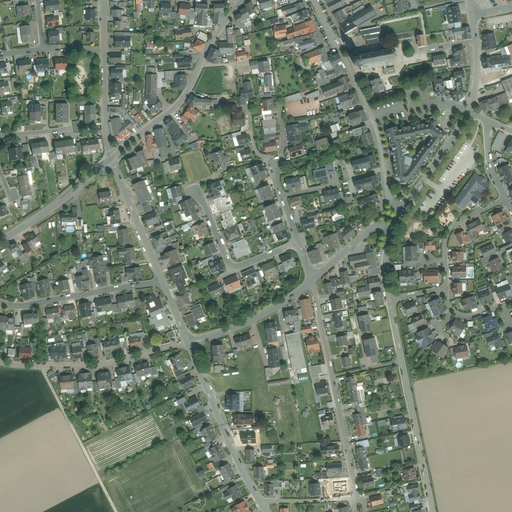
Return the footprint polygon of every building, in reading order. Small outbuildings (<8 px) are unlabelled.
[(155,0),(142,0),(143,4),(148,4),(148,9),(154,9),(154,5),(156,5),(155,0)] [(259,0),(261,9),(272,6),(272,5),(270,0),(259,0)] [(340,0),(335,0),(327,5),(331,12),(344,6),(342,3),(340,0)] [(51,2),(45,3),(45,11),(60,9),(58,1),(51,2)] [(352,5),(355,10),(361,7),(362,6),(360,1),(352,5)] [(407,1),(395,4),(397,11),(397,12),(403,10),(409,9),(407,1)] [(252,2),(246,5),(249,15),(256,13),(255,12),(256,12),(254,7),(252,2)] [(303,2),(281,9),(284,15),(306,7),(303,2)] [(171,5),(162,4),(162,12),(162,13),(162,17),(169,17),(170,13),(171,5)] [(190,6),(181,4),(180,7),(179,9),(179,10),(180,12),(180,13),(179,14),(186,15),(189,15),(190,8),(190,6)] [(208,5),(197,4),(196,9),(195,13),(208,14),(208,5)] [(29,5),(24,6),(17,7),(19,17),(30,15),(29,5)] [(225,5),(214,5),(213,5),(213,6),(214,6),(214,13),(225,12),(226,12),(225,5)] [(352,5),(340,10),(346,20),(353,15),(351,12),(352,12),(355,10),(352,5)] [(371,6),(365,9),(363,11),(354,16),(351,17),(357,27),(376,15),(371,6)] [(352,12),(354,16),(363,11),(361,7),(355,10),(352,12)] [(454,8),(448,8),(448,9),(451,23),(449,24),(461,22),(459,15),(458,12),(460,11),(459,7),(454,8)] [(196,9),(190,8),(189,15),(186,15),(186,19),(194,21),(195,13),(196,9)] [(246,8),(240,11),(241,13),(244,23),(247,22),(247,19),(249,18),(246,8)] [(92,10),(86,10),(86,20),(94,21),(94,20),(94,15),(94,14),(94,11),(94,10),(92,10)] [(307,10),(298,13),(301,20),(310,17),(307,10)] [(340,10),(333,15),(338,24),(346,20),(340,10)] [(225,12),(214,13),(215,25),(220,25),(223,20),(225,12)] [(208,14),(195,13),(194,21),(194,25),(207,26),(208,14)] [(241,13),(235,16),(238,25),(244,23),(241,13)] [(298,13),(288,17),(290,24),(301,20),(298,13)] [(54,18),(46,18),(47,26),(58,25),(57,21),(58,21),(58,17),(54,18)] [(278,17),(271,19),(272,23),(273,27),(280,26),(278,17)] [(351,17),(339,24),(345,34),(357,27),(351,17)] [(126,28),(126,20),(119,20),(119,22),(115,22),(115,30),(122,30),(122,28),(126,28)] [(312,21),(305,23),(309,34),(316,32),(312,21)] [(305,23),(293,27),(294,28),(297,37),(309,34),(305,23)] [(285,25),(273,28),(275,37),(276,43),(288,40),(286,30),(285,25)] [(23,26),(21,27),(21,28),(22,35),(30,34),(29,26),(23,26)] [(379,26),(360,30),(361,36),(363,35),(364,40),(367,40),(368,45),(379,43),(377,38),(379,37),(378,35),(380,34),(379,32),(381,32),(379,26)] [(470,27),(462,28),(463,34),(463,36),(464,40),(471,39),(470,27)] [(233,28),(227,28),(228,43),(219,43),(220,52),(220,54),(222,54),(230,54),(231,54),(234,54),(234,53),(234,48),(234,46),(233,38),(233,37),(233,31),(233,28)] [(294,28),(286,30),(288,40),(297,37),(294,28)] [(185,31),(176,32),(176,35),(176,36),(177,40),(183,39),(183,37),(192,36),(191,32),(190,33),(190,30),(185,31)] [(56,32),(48,33),(49,42),(59,41),(58,34),(58,31),(56,32)] [(209,37),(200,32),(197,38),(206,43),(209,37)] [(317,32),(309,34),(311,39),(314,46),(314,47),(322,44),(317,32)] [(94,33),(86,33),(86,42),(94,42),(95,38),(94,38),(94,33)] [(485,50),(486,50),(495,48),(496,48),(493,33),(483,35),(484,45),(483,46),(484,49),(485,50)] [(30,34),(22,35),(23,43),(31,42),(30,34)] [(309,34),(284,42),(285,47),(299,43),(311,39),(309,34)] [(423,35),(416,36),(418,47),(425,46),(423,35)] [(122,36),(116,37),(116,47),(129,47),(129,41),(130,41),(130,36),(122,36)] [(350,41),(349,39),(349,38),(348,38),(348,39),(346,41),(344,42),(343,42),(343,43),(344,43),(345,45),(344,46),(345,46),(346,46),(347,47),(346,48),(347,48),(348,49),(347,50),(348,50),(350,50),(351,51),(351,50),(352,49),(353,49),(354,48),(353,48),(353,46),(354,46),(354,45),(353,45),(352,44),(353,44),(352,43),(352,44),(351,42),(351,41),(350,41)] [(311,39),(299,43),(301,50),(314,46),(311,39)] [(205,44),(198,40),(195,45),(193,44),(190,48),(193,49),(194,48),(201,52),(205,44)] [(509,55),(511,53),(509,46),(499,50),(499,56),(509,55)] [(329,61),(324,47),(318,49),(322,60),(323,62),(324,63),(329,61)] [(219,51),(212,48),(209,55),(216,58),(217,57),(219,51)] [(375,52),(372,53),(372,52),(370,52),(371,53),(367,54),(366,53),(366,51),(366,50),(365,51),(363,51),(361,52),(361,51),(360,52),(361,52),(362,55),(361,55),(360,54),(359,54),(360,56),(353,58),(354,63),(354,67),(358,66),(358,68),(360,67),(361,70),(360,71),(361,71),(362,70),(364,70),(365,70),(365,69),(369,69),(370,69),(369,68),(374,68),(375,68),(375,67),(378,67),(378,68),(379,67),(382,66),(382,67),(383,67),(383,66),(384,66),(385,65),(387,65),(388,66),(388,65),(387,64),(386,61),(389,60),(389,62),(390,61),(390,60),(393,60),(394,61),(395,60),(394,59),(395,56),(397,57),(397,56),(396,55),(395,53),(396,52),(396,51),(394,52),(392,49),(392,48),(391,49),(388,50),(388,49),(387,49),(387,50),(384,50),(384,49),(383,49),(379,50),(379,49),(375,50),(375,51),(375,52)] [(463,48),(454,49),(456,58),(458,66),(466,65),(463,48)] [(315,51),(303,56),(307,65),(322,60),(318,49),(315,51)] [(239,53),(234,53),(234,54),(235,59),(237,58),(237,61),(247,59),(245,52),(239,53)] [(347,73),(339,54),(334,56),(329,58),(330,61),(332,65),(336,78),(340,76),(344,74),(347,73)] [(216,58),(209,55),(206,60),(214,64),(216,59),(216,58)] [(443,55),(433,57),(434,65),(445,63),(443,55)] [(491,57),(492,68),(511,65),(509,55),(499,56),(493,57),(491,57)] [(491,57),(482,58),(483,69),(492,68),(491,57)] [(183,58),(178,59),(178,62),(179,64),(179,67),(191,67),(191,63),(192,62),(192,59),(191,58),(183,58)] [(456,58),(447,60),(448,68),(458,66),(456,58)] [(48,59),(36,60),(37,65),(37,70),(48,69),(48,59)] [(66,59),(55,59),(55,69),(66,69),(66,59)] [(269,59),(262,60),(263,68),(263,70),(264,70),(270,70),(269,59)] [(29,60),(18,62),(19,68),(19,71),(31,70),(29,60)] [(262,60),(250,62),(252,70),(263,68),(262,60)] [(332,65),(327,67),(328,71),(326,72),(328,77),(329,80),(335,77),(336,78),(332,65)] [(394,67),(386,69),(385,65),(384,66),(384,69),(383,69),(384,75),(395,73),(394,67)] [(123,70),(123,69),(116,69),(112,69),(112,78),(123,78),(123,70)] [(511,70),(499,76),(501,82),(511,77),(511,70)] [(178,71),(165,72),(166,79),(172,79),(172,76),(175,75),(178,75),(178,71)] [(451,80),(443,82),(443,79),(434,81),(435,89),(436,89),(436,95),(453,101),(453,100),(457,101),(465,94),(463,84),(464,84),(463,79),(465,79),(464,71),(457,72),(453,73),(454,77),(451,78),(451,80)] [(157,75),(147,74),(146,94),(156,95),(157,75)] [(178,75),(175,75),(176,85),(172,85),(173,91),(184,89),(187,84),(186,75),(178,75)] [(341,79),(338,80),(339,82),(337,83),(332,85),(331,83),(323,85),(324,88),(322,89),(324,94),(326,98),(341,91),(340,91),(342,90),(343,92),(352,88),(351,85),(347,76),(346,77),(341,79)] [(328,77),(321,79),(321,82),(322,86),(323,85),(331,83),(329,80),(328,77)] [(511,77),(501,82),(506,93),(509,100),(511,99),(511,77)] [(380,78),(370,82),(374,93),(380,91),(380,93),(384,91),(384,90),(380,78)] [(4,82),(0,83),(0,92),(9,91),(8,82),(7,82),(4,82)] [(246,90),(241,91),(242,97),(242,98),(243,98),(253,97),(252,89),(251,89),(250,82),(245,83),(246,90)] [(116,84),(110,84),(111,93),(121,93),(121,84),(116,84)] [(493,85),(484,89),(486,94),(495,90),(493,85)] [(320,96),(319,90),(305,96),(306,98),(320,96)] [(394,90),(386,93),(388,99),(396,97),(394,90)] [(355,91),(350,93),(351,96),(350,96),(353,106),(361,103),(357,92),(355,91)] [(122,93),(121,107),(120,107),(119,115),(120,118),(121,124),(123,125),(128,121),(124,117),(126,93),(122,93)] [(302,99),(300,93),(286,97),(288,101),(302,99)] [(495,97),(499,107),(510,103),(509,100),(506,93),(495,97)] [(156,95),(146,94),(146,100),(149,104),(147,105),(153,113),(157,110),(157,109),(162,106),(163,106),(157,98),(156,97),(156,95)] [(349,94),(339,97),(341,104),(337,106),(339,110),(343,109),(353,106),(350,96),(349,94)] [(199,100),(192,95),(186,104),(190,107),(193,109),(196,105),(199,100)] [(495,97),(480,103),(484,113),(490,110),(499,107),(495,97)] [(271,99),(263,100),(264,105),(263,106),(263,107),(264,108),(264,111),(271,110),(272,110),(271,104),(272,103),(272,100),(271,100),(271,99)] [(8,102),(1,103),(2,112),(7,112),(12,111),(11,103),(11,102),(8,102)] [(68,104),(55,104),(56,123),(68,123),(68,104)] [(40,105),(29,105),(29,113),(40,113),(40,105)] [(87,106),(84,106),(85,115),(95,114),(94,106),(87,106)] [(117,113),(110,113),(111,117),(119,115),(120,107),(118,107),(117,113)] [(140,112),(135,107),(131,110),(136,116),(140,112)] [(193,109),(190,107),(186,111),(185,112),(185,113),(185,114),(185,115),(184,115),(188,117),(188,116),(194,120),(198,113),(193,109)] [(499,107),(490,110),(492,114),(494,113),(495,116),(502,113),(499,107)] [(364,110),(348,115),(352,126),(368,121),(364,110)] [(136,116),(135,117),(140,123),(145,118),(140,112),(136,116)] [(40,113),(29,113),(29,120),(30,120),(30,121),(34,121),(40,121),(40,120),(40,113)] [(95,114),(85,115),(85,123),(87,123),(95,123),(95,114)] [(137,124),(128,114),(124,117),(128,121),(133,127),(137,124)] [(242,115),(233,116),(233,125),(240,125),(241,126),(244,126),(245,124),(244,115),(242,115)] [(181,131),(171,117),(164,123),(174,136),(181,131)] [(274,119),(270,119),(270,117),(265,118),(265,120),(262,121),(263,127),(263,128),(275,126),(275,125),(274,119)] [(128,121),(123,125),(121,124),(120,118),(112,122),(114,135),(121,138),(133,127),(128,121)] [(403,130),(397,131),(396,127),(391,129),(391,131),(387,132),(389,137),(390,142),(390,143),(390,146),(391,147),(392,147),(393,150),(392,150),(391,151),(391,155),(392,156),(394,155),(396,177),(396,178),(397,178),(397,179),(398,180),(399,180),(399,181),(400,181),(400,182),(401,182),(402,182),(403,182),(404,183),(405,183),(406,182),(407,182),(408,182),(409,182),(410,181),(411,180),(412,180),(412,179),(413,178),(414,178),(421,169),(420,168),(445,134),(436,128),(435,121),(431,122),(432,125),(424,126),(424,124),(416,125),(416,127),(410,128),(410,126),(402,128),(403,130)] [(298,125),(288,126),(290,142),(293,141),(299,140),(297,130),(304,129),(303,124),(299,125),(298,125)] [(338,124),(330,126),(332,132),(340,130),(338,124)] [(194,136),(186,126),(183,128),(191,137),(194,136)] [(275,126),(263,128),(264,135),(267,134),(268,137),(273,136),(272,134),(276,133),(275,126),(276,126),(275,126)] [(366,126),(358,128),(353,130),(355,137),(361,135),(368,133),(366,126)] [(163,128),(154,130),(157,146),(158,149),(164,148),(167,147),(163,128)] [(181,131),(174,136),(172,137),(179,146),(184,141),(183,139),(186,137),(181,131)] [(368,133),(361,135),(364,146),(373,144),(370,132),(368,133)] [(151,134),(146,136),(149,150),(153,149),(155,149),(154,147),(155,147),(155,146),(154,141),(153,141),(151,134)] [(241,136),(237,137),(239,145),(249,143),(247,134),(241,136)] [(328,137),(315,141),(317,146),(322,145),(324,150),(332,147),(328,137)] [(72,140),(62,142),(64,153),(74,151),(74,147),(72,140)] [(97,140),(89,141),(91,150),(99,149),(99,147),(98,145),(97,140)] [(47,141),(39,143),(41,153),(49,152),(47,141)] [(89,141),(79,143),(80,149),(82,149),(83,151),(91,150),(89,141)] [(62,142),(54,143),(55,152),(56,155),(56,154),(60,154),(60,155),(64,154),(64,153),(62,142)] [(197,142),(189,145),(193,150),(200,150),(197,142)] [(270,143),(265,144),(266,147),(265,148),(266,152),(277,150),(276,142),(270,143)] [(39,143),(31,144),(32,155),(41,153),(39,143)] [(302,146),(289,149),(292,157),(305,153),(302,146)] [(15,149),(15,148),(9,149),(11,161),(17,160),(16,159),(22,158),(20,149),(15,149)] [(143,150),(137,153),(138,155),(141,164),(147,161),(143,150)] [(244,151),(241,152),(241,153),(237,154),(238,158),(239,158),(240,161),(243,161),(253,158),(250,150),(244,151)] [(222,151),(213,153),(215,158),(216,161),(216,162),(224,159),(223,156),(222,151)] [(141,164),(138,155),(132,158),(136,169),(142,166),(141,164)] [(365,158),(352,162),(354,171),(367,167),(368,170),(377,167),(374,155),(365,158)] [(132,158),(126,160),(130,171),(136,169),(132,158)] [(178,159),(170,162),(170,161),(169,161),(172,171),(173,173),(172,170),(181,168),(181,169),(179,158),(178,158),(178,159)] [(326,168),(327,175),(335,173),(333,163),(325,164),(326,168)] [(255,166),(250,168),(245,169),(249,178),(253,176),(265,171),(262,164),(256,166),(255,166)] [(511,172),(511,170),(509,164),(498,169),(501,177),(511,172)] [(326,168),(313,171),(315,180),(319,179),(328,177),(327,175),(326,168)] [(265,171),(253,176),(256,183),(260,181),(268,178),(265,171)] [(511,180),(511,172),(501,177),(505,184),(511,181),(511,180)] [(377,173),(355,180),(359,191),(381,184),(377,173)] [(475,174),(455,201),(464,207),(469,200),(473,200),(476,202),(481,196),(484,196),(484,192),(489,185),(475,174)] [(20,187),(29,185),(28,175),(25,176),(19,177),(18,177),(20,187)] [(285,180),(287,189),(301,186),(301,185),(300,177),(285,180)] [(144,181),(133,185),(135,191),(146,187),(144,181)] [(219,182),(206,187),(210,198),(212,197),(220,194),(219,191),(222,190),(221,187),(219,182)] [(22,196),(29,195),(31,195),(29,185),(20,187),(22,197),(22,196)] [(29,195),(30,200),(38,198),(37,194),(34,194),(32,185),(29,185),(31,195),(29,195)] [(261,188),(258,189),(261,195),(270,191),(269,188),(270,188),(269,185),(267,186),(261,188)] [(180,186),(176,187),(175,187),(171,188),(173,198),(176,198),(182,196),(180,186)] [(146,187),(135,191),(138,198),(149,194),(146,187)] [(338,189),(331,190),(333,202),(340,200),(339,192),(338,189)] [(331,190),(323,192),(324,195),(326,203),(333,202),(331,190)] [(270,191),(261,195),(261,196),(258,198),(260,202),(263,201),(266,200),(271,198),(273,197),(272,194),(270,191)] [(111,192),(100,193),(101,204),(112,202),(111,192)] [(149,194),(138,198),(141,204),(152,200),(149,194)] [(377,194),(370,196),(373,205),(380,202),(377,194)] [(373,205),(370,196),(358,201),(361,210),(373,205)] [(222,199),(220,200),(219,202),(215,204),(216,204),(219,212),(223,210),(224,213),(230,210),(233,209),(230,204),(226,206),(225,203),(228,202),(225,197),(222,199)] [(191,199),(180,204),(183,210),(186,217),(191,215),(197,213),(191,199)] [(152,200),(141,204),(145,213),(152,210),(148,201),(152,200)] [(269,206),(265,208),(265,210),(267,215),(278,210),(275,204),(269,206)] [(0,206),(0,214),(1,217),(9,214),(7,209),(6,209),(5,205),(6,205),(5,205),(0,206)] [(67,214),(62,214),(62,222),(67,222),(73,222),(78,222),(78,220),(78,208),(73,208),(73,214),(69,214),(67,214)] [(119,210),(110,212),(110,216),(107,217),(108,225),(111,224),(111,225),(113,224),(120,223),(121,223),(119,210)] [(224,213),(221,214),(224,221),(221,222),(225,230),(233,226),(230,219),(233,217),(230,210),(224,213)] [(278,210),(267,215),(270,221),(275,219),(281,217),(278,210)] [(155,212),(144,217),(148,225),(159,221),(155,212)] [(499,214),(492,217),(495,223),(506,218),(503,212),(499,214)] [(197,213),(191,215),(193,221),(199,219),(197,213)] [(308,219),(302,221),(304,229),(315,227),(314,219),(313,218),(308,219)] [(506,218),(495,223),(498,229),(503,227),(509,224),(506,218)] [(479,220),(473,223),(478,232),(482,230),(484,229),(482,225),(479,220)] [(171,221),(164,224),(167,231),(167,232),(175,229),(171,221)] [(204,223),(195,226),(191,227),(193,232),(196,231),(197,232),(198,232),(200,237),(208,234),(204,223)] [(277,225),(273,227),(276,233),(285,230),(282,223),(277,225)] [(478,232),(473,223),(467,226),(469,230),(473,237),(479,234),(478,232)] [(225,230),(223,231),(228,243),(235,240),(242,237),(237,225),(233,226),(225,230)] [(342,233),(341,234),(344,237),(347,240),(355,232),(350,226),(342,233)] [(127,229),(119,230),(121,243),(129,242),(127,229)] [(285,230),(276,233),(279,240),(288,237),(285,230)] [(508,232),(502,235),(503,235),(504,239),(506,238),(508,242),(511,239),(511,230),(508,232)] [(465,235),(463,231),(456,235),(460,244),(463,242),(465,243),(468,241),(465,235)] [(30,234),(24,238),(27,243),(30,247),(35,245),(34,244),(39,241),(34,233),(31,235),(30,234)] [(334,234),(328,236),(329,239),(328,240),(329,243),(328,244),(329,248),(330,247),(331,250),(339,248),(336,241),(334,234)] [(161,235),(153,238),(155,243),(163,240),(162,237),(161,235)] [(236,243),(233,244),(236,251),(234,252),(237,258),(251,252),(248,247),(247,247),(244,239),(243,240),(236,243)] [(163,240),(155,243),(157,249),(165,245),(164,243),(163,240)] [(431,241),(430,242),(426,242),(426,244),(426,250),(435,249),(434,242),(433,241),(431,241)] [(16,243),(7,248),(11,254),(16,252),(20,250),(16,243)] [(27,243),(22,246),(26,252),(27,253),(32,250),(30,247),(27,243)] [(217,252),(213,243),(208,245),(203,247),(201,248),(202,248),(200,248),(202,253),(205,252),(207,255),(217,252)] [(492,245),(481,250),(484,257),(489,255),(496,252),(492,245)] [(134,247),(125,249),(119,250),(120,255),(126,254),(127,261),(136,260),(134,247)] [(317,249),(308,253),(312,264),(322,261),(319,254),(318,249),(317,249)] [(26,252),(22,254),(20,250),(16,252),(19,256),(17,257),(18,260),(20,259),(24,264),(31,260),(27,253),(26,252)] [(172,251),(166,254),(166,255),(162,257),(165,264),(169,262),(170,264),(179,260),(176,250),(175,250),(172,251)] [(373,252),(366,253),(366,254),(368,262),(375,261),(373,252)] [(457,252),(453,252),(452,253),(452,260),(453,261),(462,261),(463,260),(463,253),(462,252),(457,252)] [(290,254),(280,258),(283,264),(284,267),(294,263),(290,254)] [(366,254),(349,258),(351,266),(356,265),(368,262),(366,254)] [(98,256),(96,256),(95,257),(93,258),(95,269),(95,272),(105,271),(103,261),(102,256),(99,256),(98,256)] [(490,258),(482,262),(484,266),(489,264),(490,264),(489,262),(492,261),(490,258)] [(492,261),(489,262),(490,264),(492,268),(491,269),(492,271),(493,271),(493,272),(503,268),(498,258),(492,261)] [(219,259),(208,263),(209,265),(212,273),(223,268),(219,259)] [(85,261),(81,262),(82,264),(77,265),(78,272),(83,271),(84,274),(88,273),(86,264),(85,261)] [(368,262),(356,265),(357,271),(368,269),(369,276),(378,274),(375,261),(368,262)] [(273,263),(263,268),(264,269),(266,276),(271,274),(273,277),(278,275),(273,263)] [(182,266),(169,271),(174,283),(175,282),(178,288),(184,285),(186,284),(184,278),(183,277),(186,276),(182,266)] [(140,267),(130,269),(126,269),(127,278),(132,277),(132,280),(142,278),(140,267)] [(460,267),(453,267),(453,277),(465,277),(464,267),(460,267)] [(254,269),(242,274),(245,281),(246,281),(248,286),(254,284),(252,279),(257,276),(256,273),(254,269)] [(264,269),(259,271),(263,280),(267,278),(266,276),(264,269)] [(431,270),(421,270),(421,277),(424,277),(424,283),(431,283),(431,272),(431,270)] [(105,271),(95,272),(98,284),(107,282),(105,271)] [(347,271),(340,273),(341,278),(343,284),(350,283),(349,276),(347,271)] [(84,276),(80,276),(81,277),(77,278),(78,287),(83,286),(86,285),(84,276)] [(237,276),(224,281),(227,287),(228,291),(229,291),(241,286),(237,276)] [(338,277),(330,278),(331,282),(331,287),(340,285),(338,279),(338,277)] [(379,277),(365,280),(366,288),(367,288),(369,287),(370,288),(380,286),(379,277)] [(48,279),(39,281),(42,295),(50,293),(48,279)] [(68,280),(59,282),(60,282),(61,286),(60,286),(61,291),(70,289),(69,285),(68,285),(67,280),(68,280)] [(331,282),(323,284),(325,294),(333,293),(331,287),(331,282)] [(31,283),(21,285),(22,290),(24,290),(25,296),(29,296),(29,297),(34,296),(32,288),(31,283)] [(459,283),(453,283),(453,287),(453,290),(454,290),(454,293),(462,293),(462,284),(462,283),(459,283)] [(217,284),(208,288),(212,297),(222,293),(220,287),(219,288),(217,284)] [(511,294),(509,284),(502,287),(506,297),(511,294)] [(502,287),(496,289),(499,299),(506,297),(502,287)] [(488,289),(478,292),(480,298),(482,304),(486,303),(486,304),(489,303),(488,302),(492,301),(491,299),(488,291),(488,289)] [(381,291),(373,292),(373,293),(370,294),(371,300),(374,300),(375,299),(383,298),(381,291)] [(186,292),(177,296),(182,308),(191,304),(186,292)] [(154,293),(145,297),(148,304),(157,300),(154,293)] [(133,295),(125,296),(127,307),(135,306),(134,300),(133,295)] [(125,296),(118,298),(119,304),(120,309),(127,307),(125,296)] [(473,296),(462,300),(464,303),(462,304),(463,308),(465,307),(466,310),(477,307),(473,296)] [(337,299),(331,300),(333,310),(342,308),(341,301),(340,298),(337,299)] [(439,298),(429,303),(432,309),(442,305),(439,298)] [(102,300),(96,302),(97,308),(98,312),(105,311),(103,299),(102,300)] [(111,299),(105,300),(105,299),(103,299),(105,311),(113,309),(112,305),(111,299)] [(157,300),(148,304),(151,313),(164,308),(160,299),(157,300)] [(309,299),(300,301),(301,309),(303,316),(303,318),(308,317),(313,316),(309,299)] [(414,302),(410,303),(409,303),(408,304),(407,305),(404,306),(408,314),(416,310),(418,310),(416,307),(414,302)] [(89,303),(80,304),(83,318),(91,316),(91,315),(92,315),(91,313),(89,303)] [(74,305),(65,307),(65,309),(66,315),(70,315),(71,320),(77,319),(76,313),(74,305)] [(442,305),(432,309),(434,315),(436,315),(443,312),(445,311),(442,305)] [(201,307),(191,311),(192,313),(185,316),(190,327),(198,324),(197,320),(205,316),(201,307)] [(59,308),(46,310),(48,318),(48,319),(55,317),(56,323),(61,322),(60,317),(59,308)] [(164,308),(151,313),(153,316),(152,317),(154,322),(155,322),(155,323),(157,328),(158,328),(157,326),(163,324),(163,325),(169,322),(166,317),(167,317),(164,308)] [(295,310),(284,312),(286,322),(294,321),(297,320),(296,316),(295,310)] [(31,314),(23,315),(24,324),(32,324),(31,314)] [(39,314),(31,314),(32,324),(39,323),(40,323),(39,316),(39,314)] [(368,314),(359,316),(362,333),(372,331),(368,314)] [(421,315),(415,318),(413,324),(415,324),(416,327),(425,323),(421,315)] [(299,316),(296,316),(297,320),(294,321),(295,330),(294,330),(294,333),(299,333),(302,333),(301,327),(299,317),(299,316)] [(341,316),(333,317),(335,328),(343,326),(341,316)] [(491,316),(483,318),(486,328),(494,326),(495,325),(493,320),(491,316)] [(15,318),(7,317),(6,329),(13,330),(14,330),(14,327),(15,318)] [(465,326),(455,320),(450,330),(459,335),(461,332),(462,333),(464,333),(465,331),(464,330),(463,329),(465,326)] [(275,322),(265,324),(267,333),(268,343),(278,341),(276,331),(275,322)] [(428,328),(417,333),(418,335),(416,336),(418,340),(432,334),(430,330),(429,331),(428,328)] [(173,331),(167,334),(169,339),(176,337),(173,331)] [(294,333),(286,335),(292,371),(297,370),(306,368),(299,333),(294,333)] [(250,334),(234,339),(237,348),(253,343),(250,334)] [(432,334),(418,340),(420,344),(422,344),(423,346),(430,343),(433,339),(432,338),(433,338),(432,334)] [(345,335),(337,337),(339,346),(347,345),(345,335)] [(496,336),(487,339),(489,345),(492,344),(493,347),(496,346),(497,349),(502,347),(500,341),(499,338),(498,339),(496,338),(496,336)] [(115,337),(114,337),(113,338),(110,338),(111,339),(110,339),(111,341),(111,342),(113,351),(120,350),(119,346),(123,346),(122,342),(120,343),(119,339),(116,339),(115,337)] [(138,338),(132,339),(132,343),(131,343),(132,348),(136,347),(136,348),(139,347),(139,346),(142,345),(141,340),(140,337),(138,338)] [(313,339),(313,337),(312,337),(311,337),(310,337),(310,338),(310,339),(307,340),(309,351),(315,350),(314,348),(319,347),(317,338),(313,339)] [(374,338),(364,340),(368,357),(372,356),(377,355),(374,338)] [(111,341),(103,342),(105,350),(105,353),(113,351),(111,342),(111,341)] [(435,341),(430,349),(433,351),(438,344),(435,341)] [(438,344),(433,351),(434,351),(443,358),(445,354),(444,353),(447,348),(441,343),(441,344),(439,343),(438,344)] [(96,344),(91,345),(92,347),(88,348),(90,357),(97,356),(96,349),(97,349),(97,346),(97,344),(96,344)] [(223,345),(213,346),(214,363),(224,362),(223,345)] [(455,348),(454,348),(456,356),(456,358),(468,356),(466,346),(455,348)] [(51,348),(50,348),(51,354),(52,359),(59,357),(58,348),(58,347),(51,348)] [(58,348),(59,357),(59,358),(67,357),(66,353),(65,347),(58,348)] [(81,347),(73,348),(74,358),(83,357),(82,354),(83,353),(83,352),(82,351),(81,349),(81,347)] [(24,349),(20,349),(19,358),(26,358),(26,357),(30,357),(30,356),(30,349),(24,348),(24,349)] [(277,348),(268,350),(271,368),(279,367),(277,348)] [(179,354),(170,359),(176,371),(181,369),(185,366),(179,354)] [(349,356),(341,358),(343,367),(351,366),(349,356)] [(148,362),(142,364),(145,376),(148,375),(148,374),(151,373),(150,368),(148,362)] [(142,364),(136,366),(138,373),(138,376),(139,376),(141,375),(142,376),(145,376),(142,364)] [(320,365),(309,367),(311,379),(319,377),(318,374),(322,373),(320,365)] [(130,367),(126,368),(126,367),(123,368),(128,384),(130,384),(131,383),(133,382),(132,379),(133,379),(132,375),(130,367)] [(155,367),(150,368),(151,373),(152,376),(159,374),(155,367)] [(128,384),(123,368),(120,369),(121,369),(117,370),(119,378),(120,382),(122,387),(128,385),(128,384)] [(181,369),(176,371),(174,372),(177,377),(184,374),(181,369)] [(109,372),(104,373),(106,388),(112,387),(112,386),(112,382),(111,375),(109,375),(109,372)] [(85,374),(81,374),(81,376),(79,376),(80,383),(80,390),(81,390),(87,389),(87,388),(85,374)] [(186,378),(180,381),(184,390),(195,384),(190,375),(186,378)] [(355,380),(346,382),(349,392),(364,389),(363,386),(356,387),(355,380)] [(326,382),(320,383),(315,384),(317,394),(328,392),(326,382)] [(364,389),(349,392),(351,403),(355,402),(359,401),(364,400),(365,399),(363,391),(364,391),(364,389)] [(185,393),(178,396),(182,404),(184,403),(189,400),(185,393)] [(189,400),(184,403),(189,412),(201,406),(196,397),(189,400)] [(364,400),(359,401),(355,402),(357,408),(363,406),(365,406),(364,400)] [(364,412),(360,412),(360,413),(353,415),(356,425),(363,423),(364,423),(370,422),(369,418),(366,418),(365,413),(364,412)] [(203,413),(190,419),(190,420),(188,421),(191,425),(193,424),(194,426),(201,423),(207,420),(203,413)] [(253,415),(243,415),(234,415),(234,424),(243,424),(243,423),(253,423),(253,415)] [(325,417),(322,417),(323,426),(334,424),(332,415),(325,417)] [(394,420),(392,421),(393,428),(398,427),(398,428),(398,429),(399,429),(402,429),(403,427),(406,427),(404,421),(405,421),(405,418),(394,420)] [(363,423),(356,425),(358,435),(366,434),(364,423),(363,423)] [(204,428),(201,430),(201,431),(204,437),(213,432),(210,425),(204,428)] [(213,432),(204,437),(207,443),(209,442),(217,438),(213,432)] [(255,433),(242,434),(243,444),(256,443),(255,433)] [(405,435),(397,437),(399,446),(410,444),(408,435),(405,435)] [(364,447),(369,446),(368,440),(356,442),(357,448),(364,447)] [(212,448),(209,450),(210,451),(213,456),(222,451),(219,445),(212,448)] [(329,446),(324,446),(324,447),(325,454),(327,454),(328,454),(339,454),(338,445),(329,446)] [(357,448),(356,448),(358,459),(366,457),(364,447),(357,448)] [(254,449),(246,450),(247,461),(255,460),(254,449)] [(222,451),(213,456),(215,461),(216,462),(218,461),(225,457),(222,451)] [(366,457),(358,459),(360,469),(368,467),(366,457)] [(342,463),(327,464),(328,472),(342,471),(342,463)] [(222,467),(219,469),(222,475),(231,470),(228,464),(222,467)] [(263,466),(253,467),(254,474),(255,474),(255,478),(264,478),(263,466)] [(409,469),(403,471),(404,476),(405,476),(406,480),(416,478),(414,468),(409,469)] [(231,470),(222,475),(225,481),(228,479),(234,476),(231,470)] [(373,477),(362,479),(364,487),(374,485),(373,477)] [(345,481),(334,482),(334,478),(328,478),(328,482),(331,482),(331,485),(335,485),(335,490),(346,489),(345,481)] [(309,483),(310,495),(321,494),(320,482),(309,483)] [(271,484),(265,484),(265,495),(273,495),(274,488),(274,484),(271,484)] [(401,488),(400,488),(401,494),(408,492),(409,495),(410,501),(421,499),(420,494),(418,495),(417,489),(419,489),(418,484),(401,488)] [(235,486),(228,490),(229,492),(224,494),(227,500),(229,503),(233,501),(233,500),(241,495),(239,492),(238,489),(237,490),(235,486)] [(381,495),(371,498),(372,506),(383,503),(381,495)] [(244,501),(235,506),(236,507),(231,509),(232,511),(249,511),(248,509),(249,509),(247,505),(246,505),(244,501)] [(417,503),(410,505),(411,511),(412,510),(413,511),(418,510),(418,509),(417,503)]
